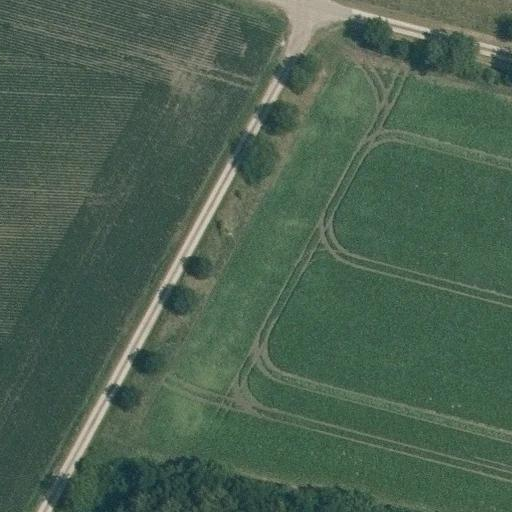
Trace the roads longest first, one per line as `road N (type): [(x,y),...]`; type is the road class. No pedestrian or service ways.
road 1 (track): [(43,511),(296,47),(301,0)]
road 2 (track): [(511,55),(301,0)]
